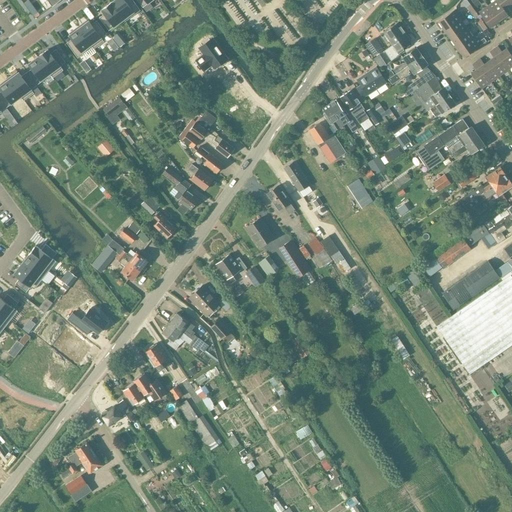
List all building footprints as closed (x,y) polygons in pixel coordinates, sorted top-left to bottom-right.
[(112,2),(111,3),(124,20),(123,20),(125,22),(140,10),(132,0),(115,0),(112,2)] [(137,0),(143,7),(146,12),(153,7),(149,2),(152,0),(137,0)] [(508,14),(504,9),(503,9),(496,0),(488,6),(498,21),(508,14)] [(496,0),(503,9),(504,9),(511,3),(509,0),(496,0)] [(105,14),(99,18),(109,31),(123,20),(124,20),(111,3),(102,10),(105,14)] [(489,27),(498,21),(488,6),(479,13),(489,27)] [(445,30),(460,20),(453,11),(439,21),(445,30)] [(451,39),(466,28),(460,20),(445,30),(451,39)] [(88,21),(79,28),(93,47),(92,47),(94,49),(104,42),(101,38),(106,34),(97,21),(91,25),(88,21)] [(383,32),(380,34),(381,36),(386,43),(389,41),(392,45),(406,35),(398,22),(383,32)] [(72,39),(67,43),(78,58),(92,47),(93,47),(79,28),(69,35),(72,39)] [(466,28),(451,39),(457,48),(472,37),(466,28)] [(411,41),(406,35),(392,45),(395,48),(387,53),(391,58),(410,44),(409,42),(411,41)] [(476,43),(472,37),(457,48),(464,57),(486,41),(483,38),(476,43)] [(204,53),(196,59),(203,69),(211,64),(213,67),(226,58),(212,38),(199,47),(204,53)] [(375,56),(381,51),(376,43),(370,48),(375,56)] [(493,49),(507,69),(511,65),(511,55),(507,48),(502,52),(497,45),(493,49)] [(396,73),(422,56),(416,47),(402,57),(406,62),(403,63),(402,61),(392,68),(396,73)] [(493,57),(488,61),(499,75),(507,69),(493,49),(489,51),(493,57)] [(48,50),(38,57),(50,74),(53,78),(53,77),(63,70),(60,67),(65,62),(56,50),(51,54),(48,50)] [(396,73),(394,75),(388,79),(392,84),(409,72),(407,70),(410,68),(413,73),(427,64),(422,56),(396,73)] [(32,69),(27,73),(36,86),(42,81),(45,86),(54,80),(53,78),(50,74),(38,57),(28,64),(32,69)] [(499,75),(488,61),(484,64),(480,58),(476,61),(490,81),(499,75)] [(383,60),(378,64),(381,68),(386,65),(383,60)] [(481,88),(490,81),(476,61),(472,64),(476,70),(471,73),(481,88)] [(367,95),(386,82),(376,66),(356,79),(360,85),(356,87),(362,97),(367,94),(367,95)] [(387,80),(388,79),(394,75),(391,70),(384,75),(387,80)] [(18,73),(9,80),(21,97),(24,101),(24,100),(34,93),(31,90),(36,86),(27,73),(21,77),(18,73)] [(414,90),(416,89),(426,82),(422,76),(410,85),(414,90)] [(0,87),(2,91),(0,92),(0,99),(6,108),(21,97),(9,80),(0,86),(0,87)] [(435,105),(449,95),(443,87),(434,93),(426,82),(416,89),(414,90),(418,97),(420,96),(424,101),(430,97),(435,105)] [(127,101),(135,95),(129,88),(121,94),(127,101)] [(351,89),(339,97),(348,110),(349,109),(353,116),(355,115),(360,123),(369,118),(363,109),(364,109),(351,89)] [(494,105),(503,99),(502,99),(499,94),(491,100),(494,104),(494,105)] [(455,103),(449,95),(435,105),(430,109),(435,117),(455,103)] [(108,115),(124,103),(119,97),(103,109),(108,115)] [(329,104),(343,125),(347,122),(349,126),(348,126),(352,132),(357,128),(351,119),(346,112),(340,102),(338,103),(335,100),(329,104)] [(373,107),(379,115),(385,112),(379,103),(373,107)] [(343,125),(329,104),(322,108),(325,112),(323,113),(334,131),(339,128),(343,125)] [(379,116),(379,115),(373,107),(366,111),(375,125),(382,121),(379,116)] [(6,108),(1,112),(2,113),(1,113),(5,117),(10,113),(6,108)] [(206,111),(202,117),(211,124),(215,119),(206,111)] [(388,125),(394,133),(407,123),(401,115),(388,125)] [(206,141),(227,157),(234,148),(222,139),(218,136),(213,132),(212,134),(208,131),(207,130),(209,127),(211,124),(202,117),(200,116),(196,122),(189,131),(201,140),(202,138),(206,141)] [(462,119),(423,146),(415,152),(428,170),(451,154),(457,150),(457,149),(477,135),(471,126),(468,128),(462,119)] [(438,123),(442,129),(449,125),(445,119),(438,123)] [(320,122),(308,130),(318,145),(319,144),(321,147),(326,144),(336,159),(337,160),(347,153),(346,152),(334,134),(330,137),(320,122)] [(43,126),(27,139),(30,143),(46,130),(43,126)] [(185,128),(178,137),(182,141),(183,140),(189,132),(185,128)] [(189,132),(183,140),(193,148),(199,139),(189,132)] [(405,145),(410,142),(404,133),(396,138),(402,147),(405,145)] [(457,149),(457,150),(451,154),(452,155),(450,156),(451,158),(453,157),(454,158),(467,149),(470,154),(484,144),(477,135),(457,149)] [(99,145),(107,157),(116,150),(109,139),(99,145)] [(220,167),(223,164),(200,146),(197,151),(195,153),(201,158),(203,155),(207,159),(204,163),(216,173),(217,171),(219,172),(221,169),(220,167)] [(391,151),(385,155),(389,162),(396,158),(391,151)] [(376,175),(386,168),(380,159),(369,165),(376,175)] [(293,162),(283,168),(302,197),(315,189),(311,183),(308,185),(293,162)] [(208,184),(212,179),(192,164),(189,168),(195,173),(190,179),(204,190),(205,188),(207,188),(209,186),(208,184)] [(168,167),(163,174),(177,185),(174,188),(173,188),(169,193),(174,196),(179,200),(191,209),(198,199),(187,190),(188,189),(179,182),(182,178),(168,167)] [(459,199),(464,205),(506,176),(499,167),(486,177),(489,181),(482,186),(481,184),(459,199)] [(368,180),(375,176),(371,170),(364,174),(368,180)] [(461,187),(477,176),(473,171),(458,182),(458,183),(461,187)] [(407,174),(393,183),(397,188),(410,179),(407,174)] [(444,174),(432,183),(438,191),(450,183),(444,174)] [(511,185),(506,176),(464,205),(468,211),(489,196),(488,195),(495,190),(498,195),(511,185)] [(358,179),(347,186),(362,208),(373,201),(358,179)] [(295,210),(288,201),(277,184),(265,193),(278,211),(284,207),(289,214),(295,210)] [(397,192),(400,197),(405,193),(402,189),(397,192)] [(152,214),(160,206),(149,196),(141,204),(152,214)] [(319,198),(314,202),(318,208),(323,204),(319,198)] [(404,203),(396,209),(401,216),(409,211),(404,203)] [(490,234),(511,218),(511,205),(506,209),(509,214),(496,223),(492,217),(482,223),(489,232),(490,234)] [(167,238),(176,228),(163,216),(159,212),(154,217),(159,221),(154,225),(167,238)] [(246,227),(259,247),(273,238),(260,218),(246,227)] [(496,243),(497,243),(497,244),(505,238),(501,232),(511,225),(511,218),(490,234),(496,243)] [(133,220),(127,229),(135,235),(140,229),(133,220)] [(488,249),(497,243),(496,243),(490,234),(489,232),(488,232),(482,224),(422,267),(429,276),(442,267),(442,268),(470,248),(468,246),(480,238),(488,249)] [(127,229),(125,227),(120,234),(131,242),(136,236),(135,235),(127,229)] [(329,236),(321,242),(330,256),(339,249),(332,239),(329,236)] [(316,237),(307,243),(315,255),(323,266),(332,260),(324,249),(316,237)] [(137,252),(133,257),(127,253),(127,254),(123,250),(124,249),(113,240),(108,245),(140,271),(148,261),(137,252)] [(291,241),(279,249),(298,277),(310,269),(291,241)] [(510,258),(511,256),(511,242),(511,243),(503,249),(510,258)] [(35,246),(28,255),(49,271),(56,261),(52,258),(57,253),(46,244),(41,250),(35,246)] [(108,245),(102,253),(110,261),(115,256),(116,257),(115,258),(121,263),(120,263),(125,267),(121,272),(132,280),(140,271),(108,245)] [(303,245),(298,248),(304,257),(309,254),(303,245)] [(338,251),(331,256),(334,260),(341,256),(338,251)] [(229,254),(216,264),(227,279),(227,278),(229,280),(231,283),(235,280),(233,277),(232,275),(239,270),(241,272),(246,268),(239,257),(234,261),(229,254)] [(28,255),(21,264),(42,280),(49,271),(28,255)] [(268,257),(259,263),(268,277),(277,270),(268,257)] [(340,259),(336,262),(343,272),(347,269),(340,259)] [(508,262),(507,261),(494,270),(499,277),(511,268),(511,260),(511,259),(508,262)] [(499,277),(494,270),(488,261),(441,293),(453,310),(499,277)] [(21,264),(14,274),(20,278),(15,284),(26,292),(30,286),(34,289),(42,280),(21,264)] [(255,266),(246,273),(255,286),(264,279),(255,266)] [(412,268),(405,272),(414,286),(421,282),(412,268)] [(72,273),(64,283),(69,287),(77,277),(72,273)] [(436,327),(449,346),(469,374),(511,344),(511,277),(510,275),(436,327)] [(392,283),(386,287),(389,292),(395,288),(392,283)] [(206,316),(219,303),(203,285),(190,297),(206,316)] [(233,290),(237,297),(244,292),(240,286),(233,290)] [(0,297),(0,312),(10,320),(17,311),(14,308),(18,302),(7,294),(3,300),(0,297)] [(383,294),(377,298),(383,307),(389,303),(383,294)] [(56,305),(52,310),(57,314),(61,308),(56,305)] [(358,305),(351,310),(354,315),(362,310),(358,305)] [(72,312),(67,319),(87,335),(92,329),(98,333),(107,322),(98,315),(100,314),(91,307),(82,320),(72,312)] [(0,327),(3,329),(10,320),(0,312),(0,327)] [(177,312),(170,322),(183,332),(196,342),(193,346),(198,350),(204,341),(189,330),(190,330),(193,325),(188,321),(177,312)] [(211,327),(222,339),(223,338),(228,343),(234,338),(229,332),(230,331),(219,319),(211,327)] [(170,322),(162,332),(171,339),(167,343),(176,349),(179,345),(173,340),(177,335),(184,340),(193,346),(196,342),(183,332),(170,322)] [(68,330),(57,344),(77,360),(88,346),(68,330)] [(301,334),(290,341),(301,358),(310,353),(312,351),(301,334)] [(161,363),(167,359),(157,344),(155,345),(153,345),(149,348),(150,349),(146,351),(150,358),(149,359),(154,367),(156,366),(159,371),(164,367),(161,363)] [(194,369),(188,373),(191,377),(197,373),(194,369)] [(135,380),(134,381),(143,396),(148,392),(154,401),(166,393),(157,380),(151,384),(144,374),(139,378),(138,377),(134,379),(135,380)] [(182,382),(196,403),(202,400),(196,392),(187,379),(182,382)] [(143,396),(134,381),(133,381),(134,383),(133,384),(132,383),(128,386),(129,387),(123,390),(133,405),(144,397),(143,396)] [(276,383),(273,385),(277,391),(281,388),(277,382),(276,383)] [(175,399),(176,400),(183,394),(177,385),(170,390),(175,399)] [(205,386),(196,392),(202,400),(207,407),(213,403),(208,395),(210,394),(205,386)] [(285,392),(279,395),(282,400),(288,397),(285,392)] [(186,400),(178,405),(190,423),(198,418),(186,400)] [(290,401),(284,405),(290,414),(296,410),(290,401)] [(219,404),(213,407),(218,415),(223,411),(222,409),(219,404)] [(109,426),(123,416),(116,405),(107,410),(104,410),(104,412),(101,414),(104,420),(105,420),(109,426)] [(135,418),(134,416),(131,412),(126,415),(130,422),(135,418)] [(198,418),(190,423),(209,451),(222,442),(203,415),(198,418)] [(308,425),(296,431),(301,439),(312,433),(308,425)] [(234,435),(228,439),(233,447),(239,443),(234,435)] [(81,462),(94,453),(86,442),(75,449),(80,457),(78,458),(81,462)] [(323,451),(317,454),(321,459),(326,456),(323,451)] [(101,464),(94,453),(81,462),(88,473),(101,464)] [(53,456),(48,462),(54,466),(58,459),(53,456)] [(149,459),(142,464),(147,470),(153,466),(149,459)] [(326,459),(321,463),(326,471),(331,467),(326,459)] [(70,470),(67,466),(59,471),(64,479),(77,470),(74,467),(70,470)] [(176,469),(171,473),(175,478),(180,475),(176,469)] [(262,471),(255,475),(258,480),(265,476),(262,471)] [(81,475),(65,485),(71,494),(86,484),(81,475)] [(261,479),(257,481),(265,494),(269,491),(261,479)] [(327,479),(318,485),(320,489),(330,482),(327,479)] [(314,486),(309,490),(312,494),(317,490),(314,486)] [(274,495),(268,499),(272,506),(273,505),(278,501),(274,495)] [(351,498),(346,502),(350,507),(355,503),(351,498)] [(278,501),(273,505),(277,511),(282,511),(288,508),(284,502),(280,504),(278,501)]
